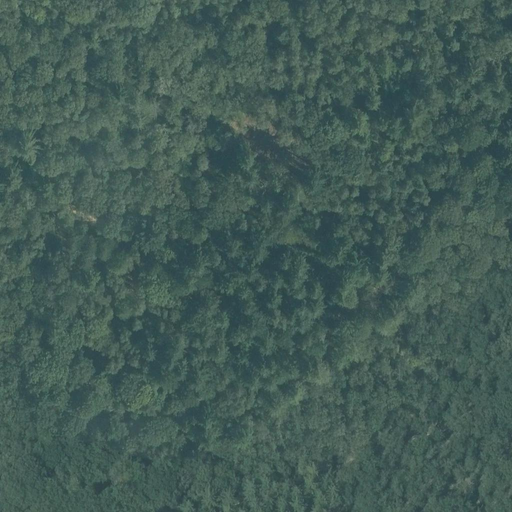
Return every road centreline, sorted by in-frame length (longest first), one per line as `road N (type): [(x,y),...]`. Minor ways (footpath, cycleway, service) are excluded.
road 1 (track): [(0,489),(36,493),(421,224)]
road 2 (track): [(0,196),(167,201),(368,228),(421,224)]
road 3 (track): [(26,44),(45,42),(147,79),(185,77),(267,36),(283,0)]
road 4 (track): [(330,511),(332,468),(460,419),(511,409)]
road 5 (track): [(332,468),(209,511)]
